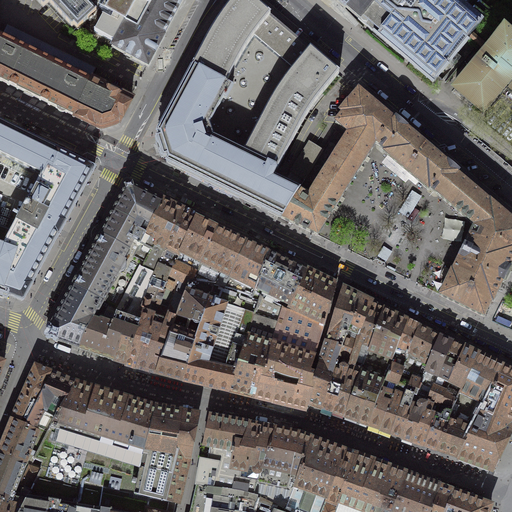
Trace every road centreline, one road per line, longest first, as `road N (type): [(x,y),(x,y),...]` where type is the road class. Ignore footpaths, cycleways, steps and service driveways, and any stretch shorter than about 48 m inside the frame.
road 1 (tertiary): [(120,161),(511,351)]
road 2 (tertiary): [(511,188),(291,0)]
road 3 (residential): [(120,161),(30,328)]
road 4 (residential): [(208,0),(120,161)]
road 5 (tertiary): [(0,102),(120,161)]
